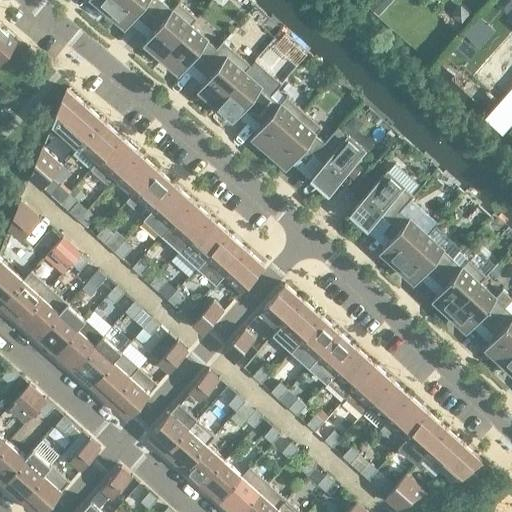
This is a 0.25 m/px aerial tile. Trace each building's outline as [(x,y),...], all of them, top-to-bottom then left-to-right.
[(107,12),(116,0),(98,0),(109,9),(106,12),(107,12)] [(144,23),(163,0),(162,0),(116,0),(107,12),(107,13),(110,10),(127,24),(135,15),(144,23)] [(161,58),(196,16),(179,1),(173,9),(163,0),(144,23),(154,31),(146,40),(163,55),(160,58),(161,58)] [(374,0),(374,1),(384,9),(391,0),(374,0)] [(198,69),(217,46),(191,25),(198,17),(196,16),(161,58),(161,59),(164,56),(181,71),(190,61),(198,69)] [(0,58),(16,41),(0,26),(0,58)] [(307,52),(285,33),(275,45),(297,64),(307,52)] [(215,105),(250,63),(223,39),(217,47),(217,46),(198,69),(208,77),(200,87),(217,102),(214,105),(215,105)] [(252,116),(271,93),(246,71),(252,64),(250,63),(215,105),(218,102),(235,118),(243,108),(252,116)] [(67,87),(54,119),(82,143),(103,119),(67,87)] [(268,152),(304,110),(287,95),(281,102),(271,93),(252,116),(262,124),(253,133),(270,149),(268,152)] [(306,163),(324,140),(316,133),(323,126),(304,110),(268,152),(269,152),(271,149),(289,164),(297,155),(306,163)] [(103,119),(82,143),(99,159),(91,168),(121,135),(103,119)] [(325,141),(324,140),(306,163),(315,154),(323,162),(313,173),(331,189),(366,151),(338,126),(325,141)] [(121,135),(91,168),(109,184),(139,151),(121,135)] [(63,164),(44,147),(43,146),(31,175),(43,186),(63,164)] [(139,151),(109,184),(110,185),(118,176),(134,191),(127,200),(157,167),(139,151)] [(157,167),(127,200),(145,216),(175,183),(157,167)] [(389,221),(413,194),(387,170),(352,208),(370,224),(380,213),(389,221)] [(175,183),(145,216),(163,232),(192,199),(175,183)] [(337,196),(345,203),(354,194),(346,186),(337,196)] [(70,192),(61,202),(69,209),(78,200),(70,192)] [(396,267),(427,233),(401,209),(414,195),(413,194),(389,221),(381,230),(390,239),(381,248),(398,263),(396,266),(396,267)] [(22,199),(10,228),(22,239),(42,217),(22,199)] [(181,248),(210,215),(192,199),(163,232),(181,248)] [(88,208),(79,218),(87,225),(96,216),(88,208)] [(199,264),(228,231),(210,215),(181,248),(199,264)] [(106,224),(97,234),(105,241),(114,232),(106,224)] [(228,231),(199,264),(217,280),(246,247),(228,231)] [(434,279),(453,257),(427,233),(396,267),(397,267),(399,264),(416,280),(425,270),(434,279)] [(62,253),(71,243),(63,236),(54,246),(62,253)] [(123,240),(115,250),(123,257),(132,248),(123,240)] [(225,272),(242,287),(243,288),(265,264),(246,247),(217,280),(217,281),(225,272)] [(80,269),(89,259),(81,252),(72,262),(80,269)] [(24,278),(0,256),(0,299),(4,303),(33,270),(32,269),(24,278)] [(141,257),(133,266),(141,274),(150,264),(141,257)] [(449,315),(487,275),(469,258),(462,265),(453,257),(434,279),(443,287),(434,296),(451,312),(448,314),(449,315)] [(107,275),(99,268),(90,278),(98,285),(107,275)] [(33,270),(4,303),(21,319),(51,286),(33,270)] [(159,272),(150,282),(159,290),(167,280),(159,272)] [(486,327),(506,306),(480,282),(487,275),(449,315),(452,312),(469,328),(477,319),(486,327)] [(285,283),(264,307),(281,323),(273,331),(274,332),(304,299),(285,283)] [(125,291),(117,284),(108,294),(116,301),(125,291)] [(51,286),(21,319),(39,335),(69,302),(51,286)] [(177,288),(168,298),(177,305),(185,296),(177,288)] [(205,331),(225,309),(214,299),(194,321),(205,331)] [(304,299),(274,332),(292,348),(322,315),(304,299)] [(134,317),(143,307),(134,300),(126,310),(134,317)] [(69,302),(39,335),(57,351),(87,318),(69,302)] [(501,363),(511,351),(511,311),(506,306),(486,327),(495,335),(486,344),(503,360),(500,363),(501,363)] [(310,364),(340,331),(322,315),(292,348),(310,364)] [(151,333),(160,323),(152,316),(143,326),(151,333)] [(87,318),(57,351),(75,367),(104,334),(104,333),(96,342),(79,327),(87,319),(87,318)] [(256,337),(247,328),(246,327),(226,349),(236,359),(256,337)] [(328,380),(357,347),(340,331),(310,364),(328,380)] [(104,334),(75,367),(93,383),(122,350),(104,334)] [(158,361),(168,370),(169,371),(189,349),(178,339),(158,361)] [(357,347),(328,380),(346,396),(375,363),(357,347)] [(122,350),(93,383),(111,399),(140,366),(140,365),(132,374),(115,359),(123,351),(122,350)] [(511,351),(501,363),(501,364),(504,361),(511,368),(511,351)] [(364,413),(372,404),(393,379),(375,363),(346,396),(364,413)] [(262,365),(254,375),(262,382),(271,372),(262,365)] [(129,416),(159,382),(140,366),(111,399),(129,416)] [(11,383),(19,373),(11,367),(3,376),(11,383)] [(210,367),(190,390),(201,399),(220,377),(210,367)] [(33,377),(10,401),(27,417),(50,394),(33,377)] [(393,379),(372,404),(389,419),(381,428),(382,428),(411,395),(393,379)] [(280,381),(272,391),(280,398),(288,388),(280,381)] [(246,400),(237,392),(229,402),(237,410),(246,400)] [(411,395),(382,428),(399,444),(429,411),(411,395)] [(298,397),(289,406),(298,414),(306,404),(298,397)] [(169,451),(190,427),(199,417),(180,401),(150,434),(169,451)] [(255,426),(264,416),(255,409),(247,418),(255,426)] [(429,411),(399,444),(417,460),(447,427),(429,411)] [(316,413),(307,423),(316,430),(324,420),(316,413)] [(71,437),(79,427),(65,414),(56,424),(71,437)] [(186,467),(208,443),(216,433),(199,417),(190,427),(169,451),(186,467)] [(281,432),(273,425),(264,434),(273,442),(281,432)] [(426,452),(451,475),(453,476),(483,460),(447,427),(417,460),(418,461),(426,452)] [(334,429),(325,439),(333,446),(342,436),(334,429)] [(0,450),(9,440),(0,432),(0,450)] [(71,459),(80,468),(81,469),(101,446),(91,437),(71,459)] [(9,440),(0,450),(0,475),(5,480),(27,456),(9,440)] [(299,448),(291,441),(282,450),(291,458),(299,448)] [(208,443),(186,467),(204,483),(226,459),(208,443)] [(352,445),(343,455),(351,462),(360,452),(352,445)] [(23,496),(53,463),(35,447),(27,456),(5,480),(23,496)] [(308,474),(317,464),(309,457),(300,466),(308,474)] [(226,459),(204,483),(222,499),(252,466),(251,465),(243,474),(226,459)] [(370,461),(361,471),(369,478),(378,468),(370,461)] [(40,511),(42,511),(71,480),(53,463),(23,496),(40,511)] [(122,465),(102,487),(113,497),(133,475),(122,465)] [(252,466),(222,499),(236,511),(242,511),(269,482),(252,466)] [(399,505),(427,490),(407,472),(387,494),(399,505)] [(335,480),(327,473),(318,482),(326,490),(335,480)] [(269,482),(242,511),(274,511),(287,498),(269,482)] [(149,508),(158,497),(150,490),(141,500),(149,508)] [(303,511),(287,498),(274,511),(303,511)] [(106,511),(92,499),(79,511),(106,511)] [(346,511),(370,511),(357,500),(346,511)]
